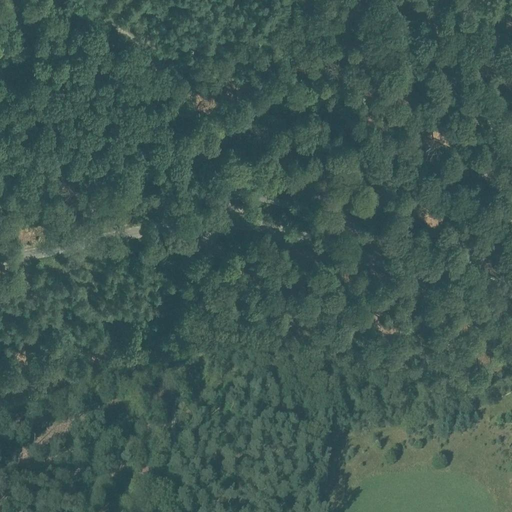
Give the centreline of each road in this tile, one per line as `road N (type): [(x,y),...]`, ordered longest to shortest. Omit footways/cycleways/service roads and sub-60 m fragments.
road 1 (track): [(65,0),(138,45),(172,114),(233,176),(229,222),(205,235),(174,370),(185,511)]
road 2 (tertiary): [(0,258),(229,222),(511,311)]
